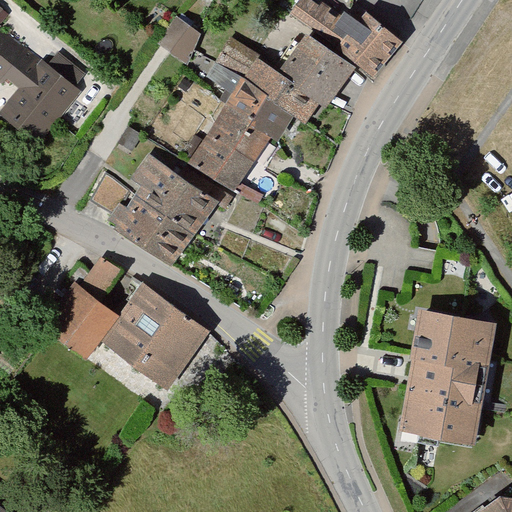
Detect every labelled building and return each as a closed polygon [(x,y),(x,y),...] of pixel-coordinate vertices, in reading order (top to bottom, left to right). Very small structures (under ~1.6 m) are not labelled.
[(295,0),(284,18),(306,33),(359,65),(379,77),(404,39),(363,12),(358,19),(346,12),(341,18),(313,0),(295,0)] [(176,16),(163,48),(193,59),(205,27),(176,16)] [(0,88),(7,94),(0,103),(0,122),(40,154),(89,90),(81,83),(90,72),(55,46),(47,57),(3,23),(0,27),(0,88)] [(277,71),(291,80),(325,106),(327,107),(359,65),(306,33),(277,71)] [(291,80),(274,104),(292,117),(309,128),(325,106),(291,80)] [(238,84),(185,165),(221,187),(233,196),(270,139),(276,143),(292,117),(274,104),(238,84)] [(150,159),(109,219),(172,262),(213,200),(177,177),(150,159)] [(221,187),(185,165),(177,177),(213,200),(221,187)] [(116,273),(94,259),(78,284),(72,280),(39,333),(85,361),(101,339),(116,318),(96,306),(116,273)] [(116,318),(101,339),(172,388),(211,330),(141,282),(116,318)] [(471,444),(492,323),(418,310),(397,431),(471,444)] [(511,511),(511,481),(472,511),(511,511)]
